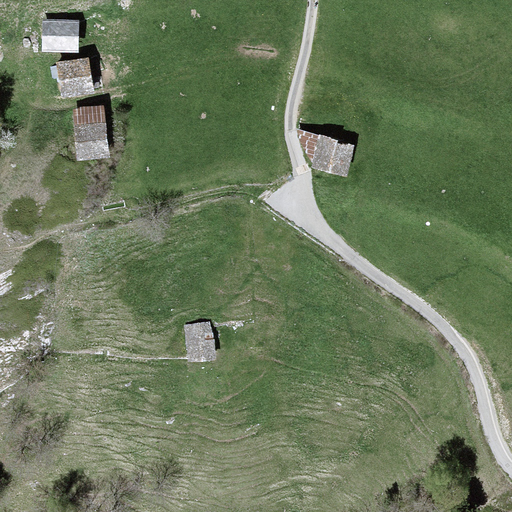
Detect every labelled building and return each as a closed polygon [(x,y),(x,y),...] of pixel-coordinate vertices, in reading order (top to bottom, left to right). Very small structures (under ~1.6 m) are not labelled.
[(71,20),(37,19),(38,50),(51,50),(72,51),(71,20)] [(87,49),(72,51),(51,50),(53,92),(86,90),(87,49)] [(94,101),(65,104),(67,155),(101,150),(94,101)] [(351,147),(321,139),(314,166),(344,174),(351,147)] [(207,317),(175,319),(178,354),(208,355),(207,317)]
